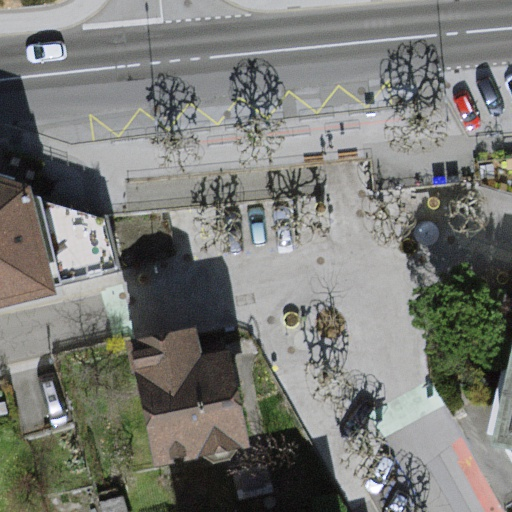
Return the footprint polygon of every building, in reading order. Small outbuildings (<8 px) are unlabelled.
[(511,195),(511,148),(473,151),(475,169),(479,183),(511,195)] [(0,175),(0,305),(56,292),(54,283),(34,195),(32,185),(0,175)] [(106,217),(34,195),(54,283),(119,270),(106,217)] [(196,333),(126,346),(149,471),(260,451),(242,356),(201,364),(196,333)] [(511,346),(491,441),(511,445),(511,346)]
